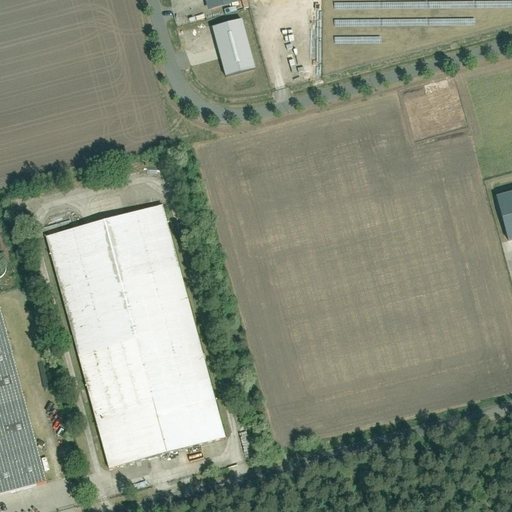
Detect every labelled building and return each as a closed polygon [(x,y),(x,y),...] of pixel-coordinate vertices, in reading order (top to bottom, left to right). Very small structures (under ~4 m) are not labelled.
[(236,0),(205,0),(209,11),(238,3),(236,0)] [(243,20),(213,28),(227,79),(257,71),(243,20)] [(511,242),(511,194),(493,199),(506,244),(511,242)] [(163,208),(48,239),(109,470),(224,439),(163,208)] [(0,497),(44,487),(0,310),(0,497)]
